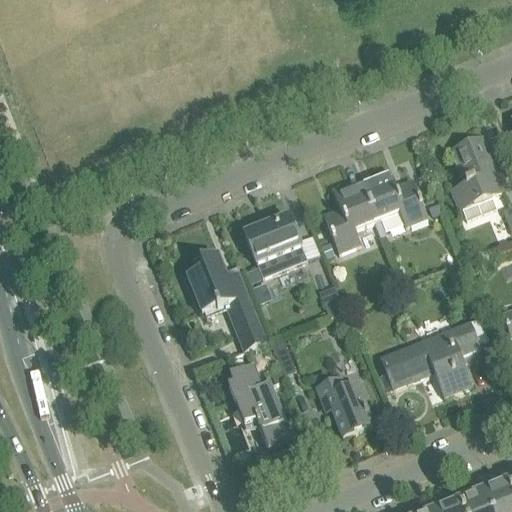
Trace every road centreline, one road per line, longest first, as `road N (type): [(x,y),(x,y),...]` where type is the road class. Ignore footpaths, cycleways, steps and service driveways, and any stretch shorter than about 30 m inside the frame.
road 1 (residential): [(511,58),(131,219),(119,232)]
road 2 (residential): [(220,511),(116,250),(119,232)]
road 3 (tertiary): [(74,511),(11,353),(0,286)]
road 4 (residential): [(511,433),(315,511)]
